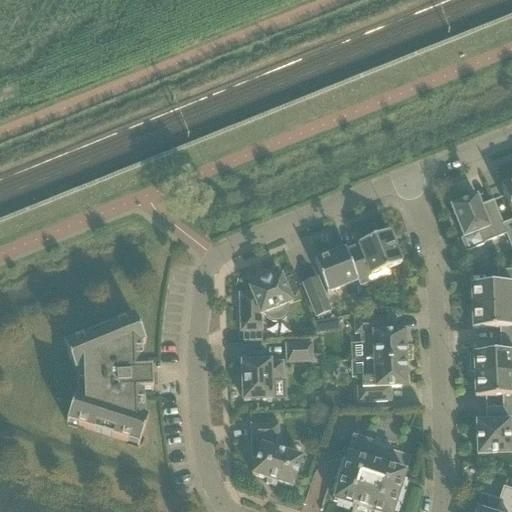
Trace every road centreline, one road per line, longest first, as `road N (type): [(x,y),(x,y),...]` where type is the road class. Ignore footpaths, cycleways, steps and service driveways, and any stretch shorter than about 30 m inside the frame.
road 1 (residential): [(223,511),(208,481),(195,360),(203,284),(215,259),(408,183)]
road 2 (residential): [(437,511),(435,281),(408,183)]
